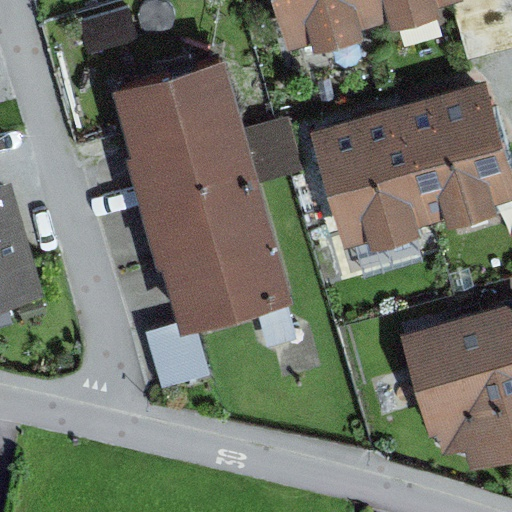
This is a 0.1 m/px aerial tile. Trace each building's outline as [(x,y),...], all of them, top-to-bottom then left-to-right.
[(511,0),(281,0),(293,40),(319,33),(320,39),(369,24),(367,18),(395,10),(397,17),(445,3),(444,0),(461,0),(478,53),(511,42),(511,0)] [(116,75),(135,141),(129,142),(159,254),(167,251),(186,318),(295,288),(228,44),(116,75)] [(511,145),(489,70),(315,122),(350,239),(375,231),(377,237),(425,223),(423,217),(451,209),(453,216),(502,202),(500,195),(511,190),(511,145)] [(0,293),(45,280),(12,167),(0,170),(0,293)] [(511,294),(408,324),(436,425),(445,423),(452,446),(473,440),(477,457),(511,447),(511,294)]
